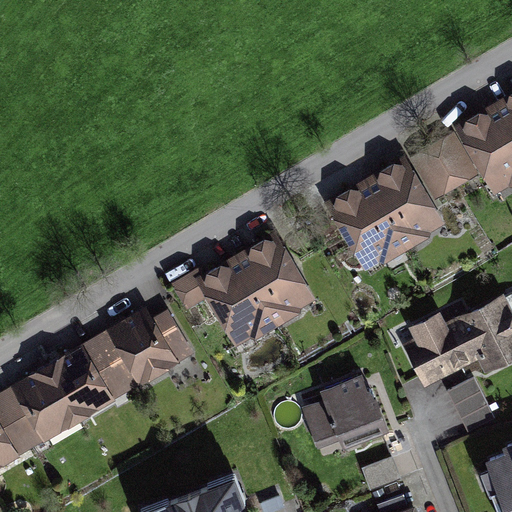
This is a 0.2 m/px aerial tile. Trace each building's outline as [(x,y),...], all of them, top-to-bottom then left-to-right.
[(455,132),(490,190),(511,176),(511,97),(475,120),(455,132)] [(443,139),(409,157),(429,193),(463,175),(443,139)] [(320,204),(357,265),(436,218),(399,157),(373,172),(344,190),(320,204)] [(232,341),(310,295),(274,233),(253,246),(213,269),(196,280),(232,341)] [(473,359),(484,379),(511,364),(511,303),(507,294),(451,325),(443,311),(397,336),(425,386),(473,359)] [(0,455),(175,355),(147,308),(27,377),(0,392),(0,455)] [(388,434),(364,373),(314,392),(338,453),(388,434)] [(479,378),(451,387),(465,430),(494,421),(479,378)] [(511,511),(511,445),(486,456),(507,511),(511,511)] [(364,468),(371,486),(400,475),(393,457),(364,468)] [(164,511),(249,511),(235,471),(159,497),(164,511)]
